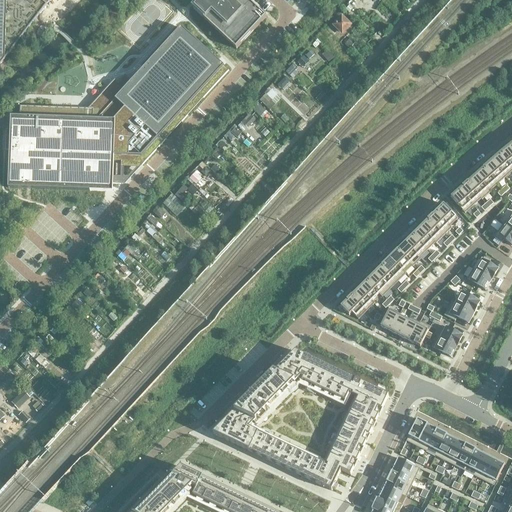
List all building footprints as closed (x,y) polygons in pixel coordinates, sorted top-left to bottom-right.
[(0,0),(0,66),(38,17),(51,0),(0,0)] [(193,8),(236,49),(266,17),(259,10),(248,0),(247,0),(200,0),(198,3),(195,6),(193,8)] [(334,25),(342,34),(351,25),(342,17),(334,25)] [(95,109),(108,110),(107,121),(115,121),(115,122),(113,162),(122,162),(125,162),(128,162),(131,165),(142,166),(229,71),(223,66),(220,63),(217,61),(195,40),(195,41),(192,38),(189,35),(181,28),(177,33),(176,33),(144,69),(132,82),(125,76),(118,84),(99,105),(95,109)] [(345,44),(349,49),(356,43),(352,38),(345,44)] [(317,42),(313,45),(315,49),(321,43),(317,39),(315,40),(317,42)] [(309,62),(303,55),(300,58),(300,57),(297,60),(298,61),(304,67),(309,62)] [(293,63),(284,72),(292,80),(299,73),(296,71),(298,69),(293,63)] [(280,80),(273,86),(277,90),(284,83),(280,80)] [(279,96),(272,88),(260,100),(268,108),(279,96)] [(305,92),(300,88),(294,93),(299,98),(305,92)] [(259,103),(252,110),(261,119),(268,112),(259,103)] [(11,117),(11,119),(12,119),(12,122),(11,130),(14,130),(14,137),(14,144),(13,151),(11,151),(10,173),(10,179),(9,179),(8,188),(18,189),(21,189),(23,189),(27,189),(29,189),(32,189),(45,189),(105,192),(105,190),(108,190),(112,190),(112,184),(113,162),(115,122),(115,121),(107,121),(108,110),(95,109),(73,109),(51,108),(36,107),(30,107),(29,107),(23,107),(21,107),(20,106),(20,117),(11,117)] [(285,114),(281,119),(285,123),(289,119),(285,114)] [(245,125),(248,128),(256,120),(251,115),(246,121),(244,119),(241,123),(244,126),(245,125)] [(9,151),(9,179),(10,179),(10,173),(11,151),(13,151),(14,144),(14,137),(14,130),(11,130),(12,122),(12,119),(11,119),(11,130),(6,130),(6,140),(6,151),(9,151)] [(242,133),(237,128),(233,132),(238,137),(242,133)] [(252,142),(248,138),(244,142),(248,146),(252,142)] [(223,140),(218,146),(221,149),(227,143),(223,140)] [(511,151),(509,147),(500,154),(511,168),(511,151)] [(221,154),(216,149),(212,153),(217,157),(221,154)] [(511,172),(511,168),(500,154),(492,161),(506,178),(511,172)] [(506,178),(492,161),(484,169),(498,185),(506,178)] [(121,165),(122,162),(113,162),(112,184),(121,185),(121,182),(121,172),(121,165)] [(142,166),(131,165),(128,162),(125,162),(122,162),(121,165),(121,172),(121,182),(121,185),(124,185),(142,166)] [(498,185),(484,169),(475,176),(490,192),(498,185)] [(203,179),(195,172),(189,178),(197,185),(203,179)] [(215,182),(209,176),(205,180),(211,186),(215,182)] [(490,192),(475,176),(467,183),(482,199),(481,200),(482,201),(482,200),(491,193),(490,192)] [(482,199),(467,183),(459,190),(473,207),(481,200),(482,199)] [(197,190),(192,185),(188,190),(193,194),(197,190)] [(242,190),(239,187),(234,192),(238,195),(242,190)] [(473,207),(459,190),(451,198),(465,214),(473,207)] [(173,199),(170,196),(163,203),(166,206),(173,199)] [(184,209),(175,199),(167,207),(177,216),(184,209)] [(443,205),(435,212),(450,227),(458,219),(443,205)] [(165,214),(158,207),(153,212),(160,219),(165,214)] [(187,208),(177,219),(180,222),(191,211),(187,208)] [(450,227),(435,212),(428,220),(444,236),(452,229),(452,228),(450,227)] [(157,222),(151,216),(147,220),(154,226),(157,222)] [(444,236),(428,220),(420,228),(435,243),(435,244),(436,244),(444,236)] [(511,245),(511,230),(504,225),(505,225),(504,224),(494,237),(502,243),(504,240),(511,245)] [(143,229),(151,235),(154,232),(146,225),(143,229)] [(435,243),(420,228),(412,235),(428,251),(435,244),(435,243)] [(146,244),(135,234),(132,237),(142,247),(146,244)] [(164,242),(156,234),(152,238),(161,245),(164,242)] [(421,258),(428,251),(412,235),(405,243),(420,258),(421,258)] [(133,241),(128,246),(134,252),(136,250),(139,247),(133,241)] [(420,258),(405,243),(397,251),(412,266),(412,267),(413,267),(421,259),(421,258),(420,258)] [(412,266),(397,251),(390,258),(405,274),(405,273),(412,267),(412,266)] [(122,253),(118,257),(123,261),(123,262),(127,258),(122,253)] [(484,257),(476,271),(492,280),(498,270),(488,264),(490,261),(484,257)] [(405,274),(390,258),(382,266),(398,282),(406,275),(406,274),(405,273),(405,274)] [(398,282),(382,266),(374,274),(390,290),(398,282)] [(486,291),(492,280),(476,271),(473,269),(467,280),(486,291)] [(390,290),(374,274),(366,281),(379,294),(382,298),(383,298),(390,290)] [(105,281),(100,275),(95,280),(101,286),(105,281)] [(372,301),(379,294),(366,281),(359,289),(372,302),(372,301)] [(91,294),(86,289),(82,294),(87,299),(91,294)] [(375,304),(372,301),(372,302),(359,289),(351,296),(367,312),(374,304),(375,304)] [(462,293),(456,303),(456,304),(474,313),(480,303),(462,293)] [(367,312),(351,296),(341,307),(349,316),(352,313),(359,320),(367,312)] [(469,324),(474,313),(456,304),(456,303),(452,301),(452,302),(444,316),(455,322),(457,318),(469,324)] [(70,307),(64,313),(72,319),(77,313),(70,307)] [(399,317),(400,317),(401,315),(400,314),(390,309),(387,315),(381,328),(391,333),(399,317)] [(118,318),(113,313),(109,317),(115,322),(118,318)] [(409,321),(408,321),(400,317),(399,317),(391,333),(400,338),(409,321)] [(420,323),(410,318),(408,321),(409,321),(400,338),(410,343),(420,323)] [(67,322),(63,326),(70,333),(74,329),(67,322)] [(420,322),(420,323),(410,343),(420,348),(425,338),(428,332),(431,327),(420,322)] [(55,326),(50,331),(55,336),(59,330),(55,326)] [(462,337),(442,326),(437,337),(436,337),(437,338),(438,337),(457,347),(462,337)] [(253,331),(247,337),(255,345),(261,339),(253,331)] [(452,358),(457,347),(438,337),(437,338),(432,348),(452,358)] [(351,392),(356,395),(361,384),(362,383),(298,353),(295,352),(279,368),(301,378),(303,379),(302,382),(346,402),(351,392)] [(46,360),(41,355),(36,360),(41,365),(46,360)] [(23,372),(16,366),(12,371),(18,377),(23,372)] [(301,378),(279,368),(275,372),(273,374),(272,375),(269,378),(268,380),(266,381),(262,386),(254,394),(252,396),(234,414),(228,419),(250,430),(301,378)] [(365,386),(361,384),(356,395),(359,397),(365,386)] [(365,385),(365,386),(359,397),(327,466),(250,430),(228,419),(223,425),(219,429),(217,430),(213,434),(244,449),(332,491),(334,486),(336,481),(339,476),(341,471),(351,476),(351,475),(352,474),(353,470),(354,468),(351,466),(354,461),(357,462),(358,461),(358,460),(359,457),(361,455),(357,453),(360,448),(363,449),(364,448),(364,447),(366,444),(367,442),(364,440),(366,435),(369,436),(370,435),(371,434),(372,431),(373,429),(370,427),(372,422),(376,423),(378,419),(379,416),(376,414),(379,409),(382,410),(389,396),(379,392),(365,385)] [(23,391),(30,399),(34,395),(25,387),(22,390),(23,391)] [(12,402),(13,404),(18,410),(30,399),(23,391),(12,402)] [(41,405),(35,410),(37,412),(44,407),(41,404),(41,405)] [(179,428),(193,413),(186,406),(172,420),(179,428)] [(31,419),(24,412),(20,416),(27,423),(31,419)] [(417,447),(428,425),(418,420),(412,431),(406,442),(417,447)] [(426,452),(437,430),(428,425),(417,447),(426,452)] [(436,457),(447,435),(437,430),(426,452),(436,457)] [(445,462),(456,440),(447,435),(436,457),(445,462)] [(455,467),(466,445),(456,440),(445,462),(455,467)] [(464,471),(476,450),(466,445),(455,467),(464,471)] [(474,476),(485,455),(476,450),(464,471),(474,476)] [(483,481),(495,460),(485,455),(474,476),(483,481)] [(420,470),(398,459),(394,469),(416,479),(420,470)] [(496,482),(505,465),(495,460),(483,481),(494,487),(496,482)] [(188,495),(194,489),(200,477),(181,467),(164,484),(188,495)] [(411,488),(416,479),(394,469),(389,478),(411,488)] [(223,487),(200,477),(194,489),(198,491),(194,498),(223,511),(274,511),(263,507),(241,496),(223,487)] [(407,498),(411,488),(389,478),(385,487),(407,498)] [(171,511),(188,495),(164,484),(158,490),(154,494),(136,511),(171,511)] [(402,507),(407,498),(385,487),(380,496),(402,507)] [(399,511),(402,507),(380,496),(378,500),(377,499),(374,504),(389,511),(399,511)]
